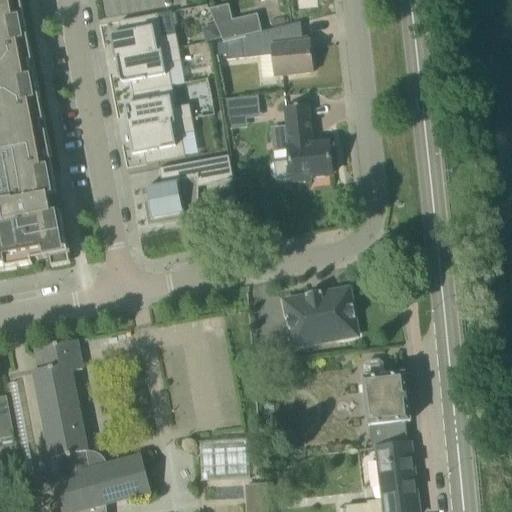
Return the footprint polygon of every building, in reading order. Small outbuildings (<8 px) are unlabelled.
[(0,0),(0,259),(4,259),(6,270),(32,265),(32,261),(69,255),(61,213),(51,215),(48,197),(58,196),(48,146),(38,148),(36,136),(33,125),(44,123),(37,87),(27,89),(22,65),(33,63),(29,43),(18,45),(16,34),(27,32),(20,0),(14,0),(10,1),(9,0),(0,0)] [(223,42),(241,38),(262,33),(258,15),(233,21),(229,7),(210,13),(223,42)] [(121,34),(114,36),(110,36),(115,61),(126,59),(179,49),(176,35),(163,38),(159,15),(119,23),(121,34)] [(241,38),(241,39),(243,60),(273,57),(275,78),(313,74),(309,42),(303,42),(301,23),(262,33),(241,38)] [(179,49),(126,59),(115,61),(115,62),(119,61),(121,72),(118,73),(120,80),(122,83),(126,84),(131,84),(133,94),(172,87),(168,65),(181,62),(179,49)] [(135,105),(131,106),(125,107),(127,118),(126,118),(128,131),(140,129),(192,119),(190,106),(176,108),(172,87),(133,94),(135,105)] [(242,102),(229,104),(230,116),(243,115),(245,115),(244,102),(242,102)] [(308,106),(286,108),(288,128),(291,161),(275,163),(273,163),(276,181),(292,179),(292,183),(312,180),(312,177),(333,175),(329,144),(313,146),(308,106)] [(192,119),(140,129),(128,131),(133,156),(144,154),(146,166),(186,158),(181,136),(195,133),(192,119)] [(469,154),(460,150),(456,150),(458,170),(462,170),(470,164),(469,154)] [(233,178),(229,157),(160,170),(163,186),(146,189),(147,194),(150,194),(151,202),(144,203),(148,227),(190,219),(185,192),(233,178)] [(293,348),(338,340),(358,336),(349,290),(285,302),(293,348)] [(107,511),(107,505),(152,493),(142,457),(90,471),(71,373),(83,371),(77,341),(35,349),(40,371),(35,371),(52,459),(62,457),(66,477),(54,481),(61,511),(107,511)] [(367,364),(363,368),(364,379),(368,427),(370,426),(372,449),(380,448),(407,445),(405,423),(410,422),(405,375),(385,378),(384,365),(380,362),(367,364)] [(0,440),(15,438),(7,397),(0,398),(0,440)] [(202,482),(251,479),(248,440),(200,443),(202,482)] [(417,511),(410,445),(407,445),(380,448),(385,502),(369,504),(369,511),(417,511)] [(13,484),(23,482),(20,466),(10,468),(13,484)] [(268,511),(267,487),(245,489),(246,511),(268,511)]
